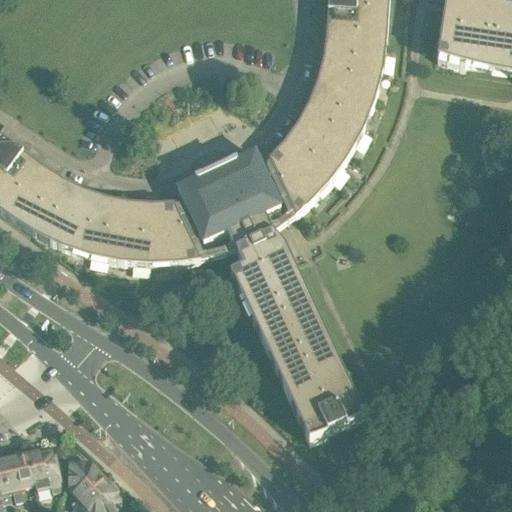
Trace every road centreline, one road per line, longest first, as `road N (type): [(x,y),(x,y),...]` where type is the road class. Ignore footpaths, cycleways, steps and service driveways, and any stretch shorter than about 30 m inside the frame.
road 1 (secondary): [(296,511),(179,397),(101,341)]
road 2 (secondary): [(69,377),(219,511)]
